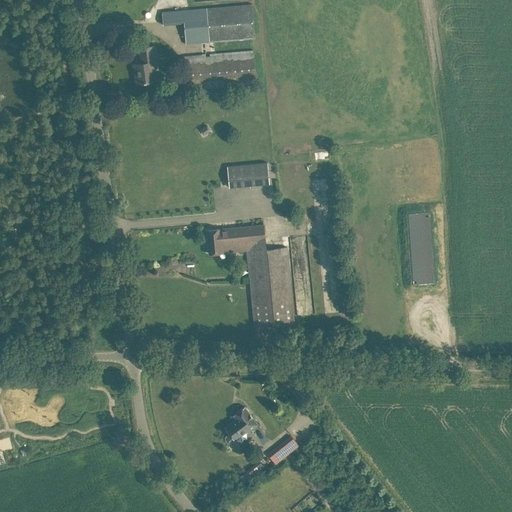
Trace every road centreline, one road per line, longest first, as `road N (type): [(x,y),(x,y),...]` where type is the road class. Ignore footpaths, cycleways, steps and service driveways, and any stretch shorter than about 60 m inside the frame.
road 1 (unclassified): [(511,368),(132,357)]
road 2 (tertiary): [(132,357),(80,0)]
road 3 (tertiary): [(192,511),(147,443),(132,357)]
road 4 (unclassified): [(132,357),(0,351)]
